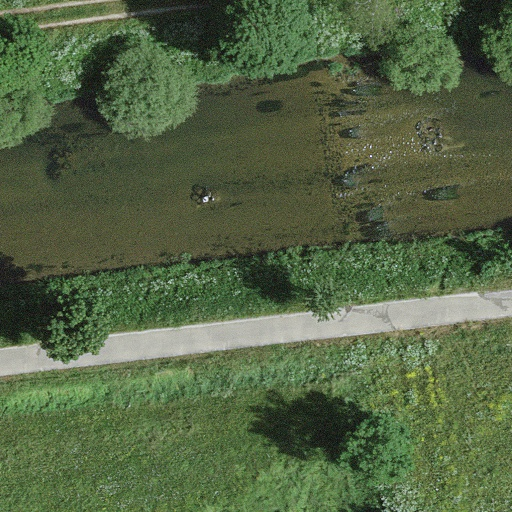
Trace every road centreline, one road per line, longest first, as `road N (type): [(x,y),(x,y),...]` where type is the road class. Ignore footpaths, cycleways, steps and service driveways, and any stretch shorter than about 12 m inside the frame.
road 1 (track): [(511,297),(0,364)]
road 2 (track): [(156,0),(0,23)]
